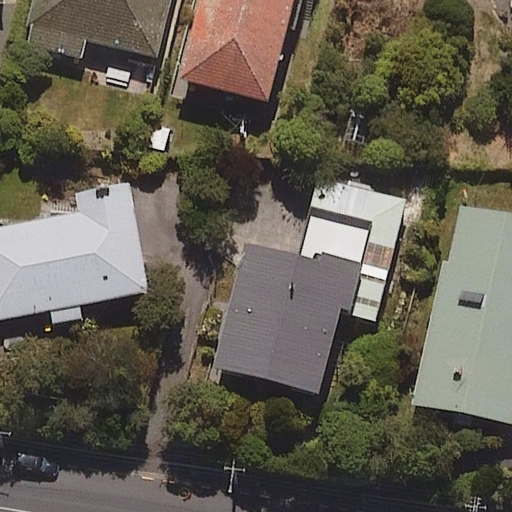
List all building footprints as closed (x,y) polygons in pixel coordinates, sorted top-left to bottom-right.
[(0,0),(0,18),(12,18),(11,0),(0,0)] [(44,0),(31,60),(87,72),(90,57),(164,73),(179,0),(44,0)] [(307,0),(212,0),(184,100),(273,125),(307,0)] [(407,203),(286,166),(272,211),(255,206),(209,361),(311,392),(334,313),(370,324),(407,203)] [(143,294),(129,182),(77,189),(80,213),(0,222),(0,314),(48,308),(49,322),(78,319),(76,302),(143,294)] [(511,403),(511,213),(462,200),(409,397),(507,423),(511,403)]
